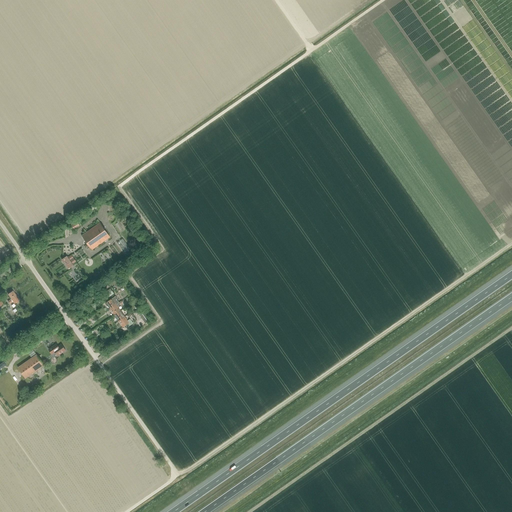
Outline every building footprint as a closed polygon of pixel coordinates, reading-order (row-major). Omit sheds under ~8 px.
[(73,231),(80,226),(77,222),(70,226),(73,231)] [(92,250),(110,237),(100,223),(82,236),(92,250)] [(73,265),(72,264),(75,262),(71,256),(68,258),(67,256),(62,260),(68,269),(73,265)] [(110,289),(104,294),(107,299),(114,294),(110,289)] [(14,303),(19,300),(12,291),(7,294),(11,299),(7,301),(9,304),(13,302),(14,303)] [(110,309),(119,303),(115,297),(105,303),(106,303),(110,309)] [(136,300),(132,303),(137,310),(142,307),(136,300)] [(114,315),(120,311),(118,308),(123,304),(121,301),(119,303),(110,309),(114,315)] [(142,310),(137,313),(145,324),(150,320),(142,310)] [(118,321),(124,317),(120,311),(114,315),(118,321)] [(124,317),(118,321),(122,327),(125,325),(127,328),(133,324),(130,319),(127,321),(124,317)] [(50,337),(45,340),(48,346),(53,343),(50,337)] [(65,350),(61,344),(58,347),(56,344),(48,349),(52,354),(55,352),(57,356),(65,350)] [(25,379),(44,365),(36,355),(18,368),(25,379)]
